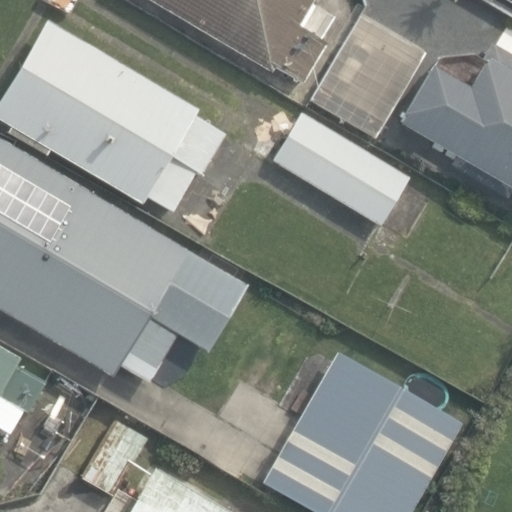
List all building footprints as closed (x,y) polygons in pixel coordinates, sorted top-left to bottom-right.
[(304,84),(327,43),(322,40),(336,16),(311,2),(312,0),(146,0),(270,72),(274,66),(304,84)] [(511,0),(498,0),(511,8),(511,0)] [(143,185),(163,196),(186,157),(192,161),(216,121),(188,105),(193,96),(41,8),(0,78),(0,109),(5,113),(1,120),(38,141),(41,136),(138,192),(143,185)] [(376,140),(425,53),(358,15),(309,102),(376,140)] [(511,56),(492,45),(482,62),(471,55),(433,58),(395,125),(511,192),(511,56)] [(302,114),(272,165),(378,228),(409,177),(302,114)] [(207,351),(245,284),(0,142),(0,310),(113,376),(119,366),(147,382),(175,333),(207,351)] [(0,418),(7,423),(21,398),(25,401),(42,372),(13,355),(17,348),(0,338),(0,418)] [(407,511),(459,422),(331,350),(262,472),(334,511),(407,511)] [(83,476),(113,493),(146,438),(116,420),(83,476)] [(128,511),(230,511),(155,468),(128,511)]
